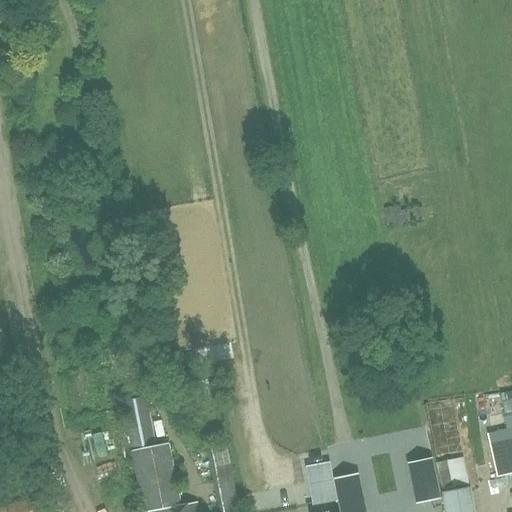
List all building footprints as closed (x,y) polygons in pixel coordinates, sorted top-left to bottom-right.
[(400,211),(402,223),(423,219),(421,207),(400,211)] [(122,402),(144,511),(150,511),(156,511),(198,511),(197,503),(181,507),(168,445),(155,448),(145,397),(122,402)] [(511,473),(511,429),(488,435),(498,477),(511,473)] [(218,511),(238,511),(226,446),(206,450),(218,511)] [(432,458),(430,458),(408,463),(416,503),(440,498),(438,489),(432,458)] [(462,458),(437,463),(442,490),(468,484),(462,458)] [(310,462),(314,498),(342,495),(338,459),(310,462)] [(474,511),(470,488),(443,492),(446,511),(474,511)] [(338,511),(336,498),(329,499),(329,500),(312,503),(312,502),(305,504),(306,511),(338,511)]
